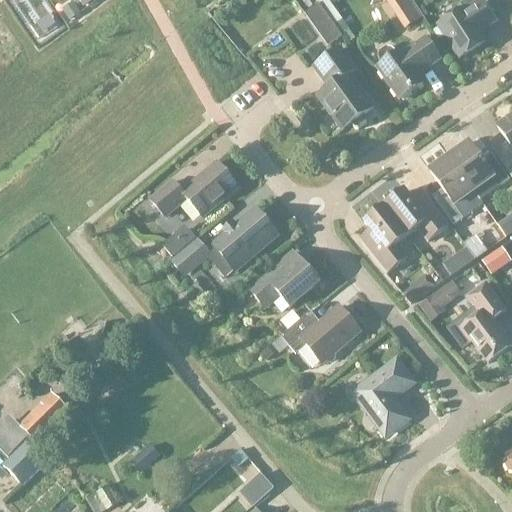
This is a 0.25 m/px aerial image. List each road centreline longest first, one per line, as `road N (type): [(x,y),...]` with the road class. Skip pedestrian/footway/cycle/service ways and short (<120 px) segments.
road 1 (residential): [(473,417),(303,214)]
road 2 (residential): [(303,214),(511,66)]
road 3 (residential): [(303,214),(235,134),(273,105)]
